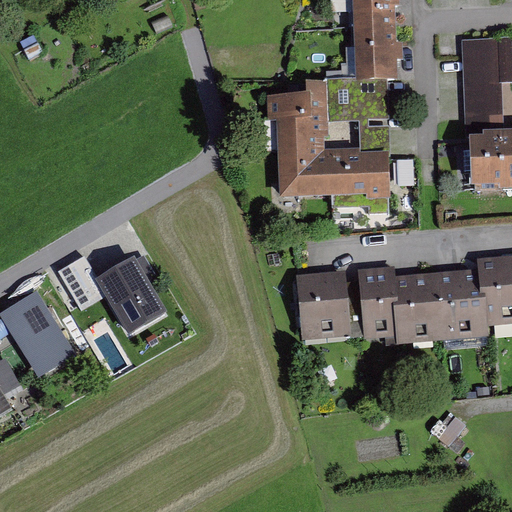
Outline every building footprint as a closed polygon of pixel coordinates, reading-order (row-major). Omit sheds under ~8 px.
[(356,0),(359,80),(393,79),(401,79),(398,0),(356,0)] [(511,46),(467,47),(467,59),(469,120),(470,188),(511,187),(511,46)] [(397,197),(393,79),(359,80),(310,81),(310,96),(280,97),(284,201),(397,197)] [(88,259),(62,274),(86,316),(111,302),(132,337),(166,317),(133,261),(100,280),(88,259)] [(397,269),(363,271),(364,281),(349,282),(352,336),(388,335),(389,344),(487,340),(486,328),(511,326),(511,261),(480,262),(480,274),(397,277),(397,269)] [(349,271),(302,274),(307,340),(352,336),(349,282),(349,271)] [(41,293),(2,316),(6,323),(15,337),(42,381),(80,358),(41,293)] [(0,388),(0,416),(13,409),(0,388)]
